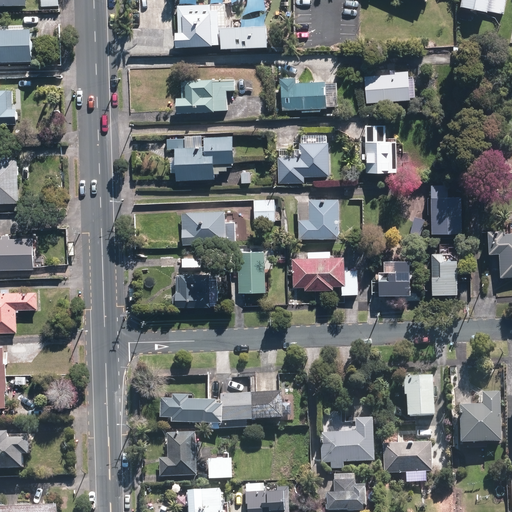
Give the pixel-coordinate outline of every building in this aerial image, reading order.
[(503,15),(505,0),(462,0),(461,8),(489,14),(490,12),(503,15)] [(213,48),(220,47),(220,51),(266,49),(266,28),(219,30),(219,14),(211,14),(211,7),(178,8),(179,35),(176,36),(177,50),(213,49),(213,48)] [(30,29),(0,29),(0,61),(31,61),(30,29)] [(367,104),(412,102),(410,72),(393,73),(393,65),(385,65),(386,70),(365,71),(367,104)] [(297,85),(297,80),(281,80),(282,112),(302,112),(302,115),(321,114),(321,111),(329,111),(328,84),(297,85)] [(215,83),(215,82),(186,82),(187,99),(177,99),(178,115),(216,114),(216,112),(228,112),(227,93),(235,92),(235,82),(215,83)] [(9,108),(8,91),(0,90),(0,124),(18,124),(17,108),(9,108)] [(365,128),(366,174),(399,173),(398,143),(386,143),(386,127),(365,128)] [(177,182),(216,181),(216,165),(236,165),(235,138),(206,139),(206,149),(185,150),(185,140),(167,140),(167,150),(177,150),(177,182)] [(300,178),(331,178),(330,144),(300,144),(300,178)] [(292,174),(291,153),(280,153),(280,174),(292,174)] [(0,201),(21,202),(21,201),(20,157),(0,158),(0,201)] [(251,174),(241,174),(242,184),(251,184),(251,174)] [(432,187),(432,236),(463,235),(462,199),(448,199),(448,187),(432,187)] [(254,201),(254,224),(275,223),(275,200),(254,201)] [(342,241),(341,201),(310,201),(310,222),(298,222),(299,241),(342,241)] [(226,225),(225,213),(182,214),(183,246),(227,245),(227,243),(235,243),(235,224),(226,225)] [(425,221),(414,218),(409,234),(421,237),(425,221)] [(511,278),(511,234),(507,235),(506,232),(489,232),(490,256),(499,255),(500,279),(511,278)] [(0,269),(36,269),(36,238),(0,238),(0,269)] [(266,294),(265,253),(238,254),(238,258),(229,258),(230,273),(238,273),(239,295),(266,294)] [(331,259),(332,253),(308,253),(308,260),(292,260),(293,288),(305,288),(305,292),(335,292),(335,288),(342,287),(342,296),(358,296),(357,271),(346,271),(346,259),(331,259)] [(458,261),(452,255),(434,256),(434,296),(459,296),(459,263),(458,263),(458,261)] [(382,297),(413,297),(413,262),(397,263),(397,273),(381,274),(382,297)] [(211,277),(211,276),(181,276),(181,294),(177,294),(177,309),(211,308),(211,307),(218,307),(217,277),(211,277)] [(39,292),(0,292),(0,332),(19,332),(19,310),(40,309),(39,292)] [(0,346),(0,407),(8,407),(7,391),(9,391),(8,363),(7,363),(6,346),(0,346)] [(436,412),(433,373),(404,374),(406,393),(408,393),(409,413),(436,412)] [(58,387),(47,387),(48,398),(58,398),(58,387)] [(250,390),(251,416),(283,414),(282,388),(250,390)] [(502,438),(501,388),(483,388),(484,400),(461,401),(463,439),(502,438)] [(188,395),(189,390),(172,390),(172,395),(160,395),(160,414),(171,414),(171,418),(222,420),(222,417),(251,416),(250,390),(219,391),(219,400),(216,400),(216,396),(188,395)] [(344,465),(344,459),(375,457),(374,414),(357,415),(358,428),(321,429),(323,460),(331,459),(332,466),(344,465)] [(161,473),(198,472),(196,428),(168,429),(169,453),(160,454),(161,473)] [(8,437),(8,431),(0,431),(0,468),(22,468),(22,453),(27,453),(27,437),(8,437)] [(433,439),(384,440),(385,469),(434,468),(433,439)] [(209,474),(233,473),(233,457),(209,457),(209,474)] [(366,482),(356,482),(356,477),(334,477),(334,489),(329,490),(329,501),(327,501),(327,507),(349,507),(349,508),(364,508),(364,502),(366,501),(366,482)] [(288,511),(288,484),(275,485),(275,489),(244,490),(244,502),(246,502),(246,511),(288,511)] [(187,511),(219,511),(219,486),(187,487),(187,511)] [(0,511),(60,511),(61,503),(0,504),(0,511)]
